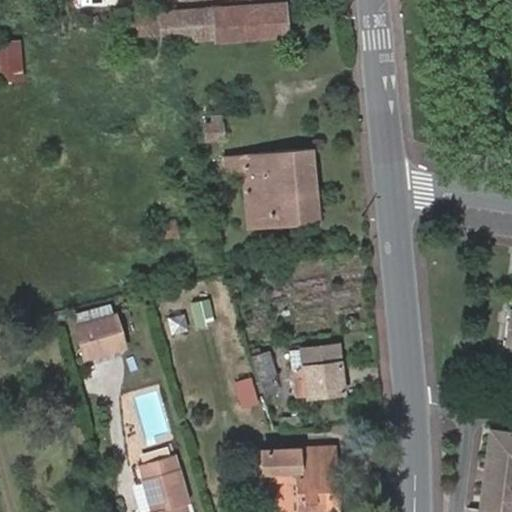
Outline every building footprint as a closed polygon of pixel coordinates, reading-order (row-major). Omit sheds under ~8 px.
[(216,39),(216,42),(286,37),(284,4),(159,13),(161,43),(216,39)] [(19,38),(0,39),(0,80),(22,79),(19,38)] [(223,123),(205,125),(207,142),(224,140),(223,123)] [(290,197),(316,195),(312,149),(224,157),(224,173),(243,171),(289,168),(290,197)] [(318,220),(316,195),(290,197),(289,168),(243,171),(248,227),(318,220)] [(155,229),(156,237),(179,235),(177,220),(166,221),(166,227),(155,229)] [(210,298),(191,301),(195,327),(214,323),(210,298)] [(75,313),(79,327),(85,325),(113,318),(110,304),(75,313)] [(171,333),(188,329),(185,314),(168,317),(171,333)] [(76,328),(85,357),(124,347),(115,317),(113,318),(85,325),(79,327),(76,328)] [(306,395),(342,392),(337,345),(301,349),(303,365),(306,395)] [(275,348),(250,356),(264,399),(290,390),(275,348)] [(303,365),(301,349),(290,350),(291,366),(303,365)] [(240,403),(256,398),(250,376),(233,381),(240,403)] [(221,382),(205,387),(212,412),(229,408),(221,382)] [(482,509),(507,511),(511,511),(511,434),(492,431),(482,509)] [(280,511),(336,511),(334,446),(260,450),(262,488),(280,488),(280,511)] [(142,479),(177,468),(173,455),(138,466),(142,479)] [(187,502),(177,468),(142,479),(143,483),(132,486),(139,511),(182,511),(180,503),(187,502)]
